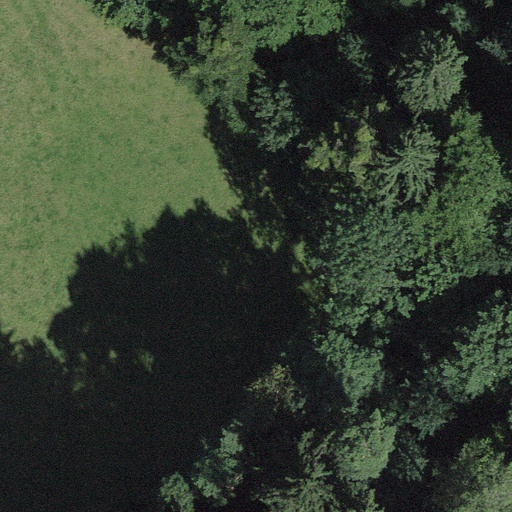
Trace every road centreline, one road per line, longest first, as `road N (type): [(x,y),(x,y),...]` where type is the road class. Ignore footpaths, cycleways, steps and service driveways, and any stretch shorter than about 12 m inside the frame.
road 1 (track): [(511,295),(410,298),(375,275),(274,56),(231,0)]
road 2 (track): [(274,56),(358,100),(483,0)]
